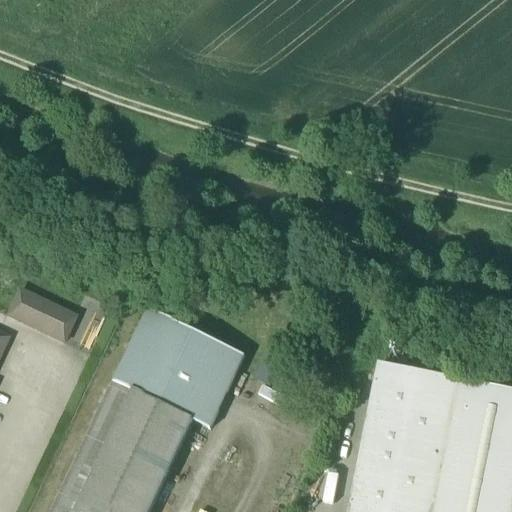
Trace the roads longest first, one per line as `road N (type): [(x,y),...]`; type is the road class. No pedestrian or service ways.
road 1 (track): [(0,61),(147,118),(511,218)]
road 2 (track): [(0,36),(191,107),(511,187)]
